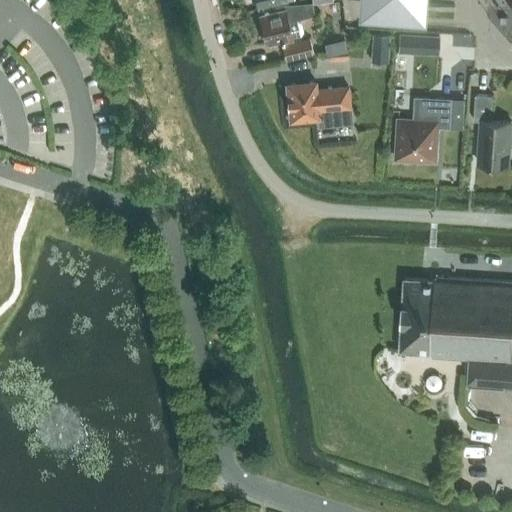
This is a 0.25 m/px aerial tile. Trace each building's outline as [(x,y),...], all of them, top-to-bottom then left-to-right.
[(363,0),(364,1),(373,1),(372,10),(385,11),(385,16),(396,16),(396,12),(410,13),(410,4),(419,5),(419,0),(363,0)] [(266,44),(292,38),(300,35),(303,30),(301,22),(297,19),(314,15),(311,2),(283,4),(267,8),(268,12),(259,15),(266,44)] [(390,34),(372,33),(370,61),(388,62),(390,34)] [(399,34),(398,51),(438,54),(439,36),(399,34)] [(313,54),(309,37),(281,44),(285,61),(313,54)] [(289,120),(318,118),(319,125),(351,122),(348,85),(316,88),(315,80),(286,83),(289,120)] [(481,121),(478,163),(508,164),(511,121),(491,120),(492,95),(475,94),(474,120),(481,121)] [(415,97),(414,120),(399,119),(396,158),(435,160),(437,126),(450,127),(451,99),(415,97)] [(400,350),(419,351),(419,355),(506,361),(504,387),(511,387),(511,281),(435,276),(435,280),(405,278),(400,350)] [(476,438),(476,458),(486,458),(487,438),(476,438)]
